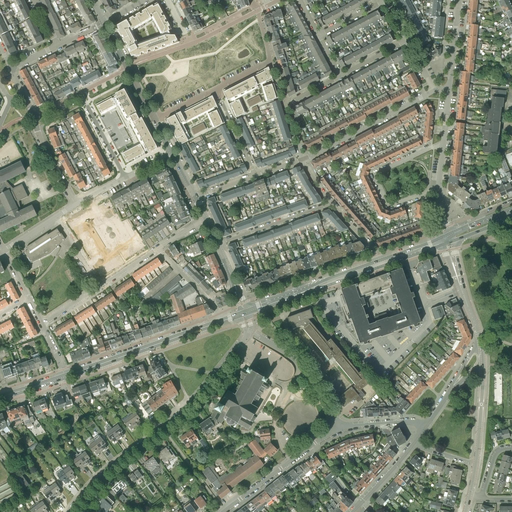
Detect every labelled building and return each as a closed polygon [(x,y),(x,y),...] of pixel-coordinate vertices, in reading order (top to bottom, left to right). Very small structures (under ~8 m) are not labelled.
[(179,5),(182,11),(196,4),(198,3),(196,0),(193,2),(189,4),(187,0),(179,5)] [(237,0),(235,1),(235,3),(234,3),(235,7),(238,6),(239,8),(240,7),(241,8),(249,6),(248,2),(248,1),(247,0),(237,0)] [(306,0),(312,10),(314,8),(311,2),(313,1),(312,0),(306,0)] [(356,9),(351,0),(349,0),(347,1),(349,4),(352,11),(356,9)] [(351,0),(356,9),(361,6),(357,0),(356,0),(355,1),(354,0),(351,0)] [(491,9),(492,13),(510,3),(507,0),(501,0),(495,3),(497,6),(491,9)] [(107,10),(108,10),(115,6),(116,5),(114,1),(105,5),(107,10)] [(348,13),(352,11),(349,4),(346,5),(344,2),(342,3),(348,13)] [(406,12),(419,5),(418,3),(415,5),(414,2),(404,7),(404,8),(406,12)] [(18,12),(28,8),(25,3),(16,7),(18,12)] [(46,12),(54,8),(52,3),(44,7),(43,7),(46,12)] [(179,43),(177,39),(157,3),(116,27),(127,48),(126,48),(129,54),(130,54),(132,59),(155,51),(179,43)] [(288,12),(297,7),(295,3),(293,3),(287,6),(288,8),(286,9),(288,12)] [(343,16),(348,13),(342,3),(340,4),(342,8),(340,9),(343,16)] [(501,16),(503,14),(511,9),(511,7),(510,3),(492,13),(492,15),(493,16),(499,13),(501,16)] [(191,14),(195,13),(193,9),(195,8),(194,8),(197,7),(196,4),(182,11),(185,17),(191,14)] [(339,18),(343,16),(340,9),(338,6),(336,7),(334,4),(332,5),(339,18)] [(77,14),(79,13),(88,9),(85,5),(79,8),(80,10),(78,11),(78,12),(76,13),(77,14)] [(115,6),(108,10),(111,14),(122,7),(121,5),(116,8),(115,6)] [(334,20),(339,18),(332,5),(330,6),(333,12),(331,13),(334,20)] [(408,16),(417,12),(419,11),(417,9),(420,7),(419,5),(406,12),(408,16)] [(334,20),(331,13),(328,15),(325,8),(325,9),(324,6),(322,7),(330,23),(334,20)] [(288,12),(286,13),(287,15),(289,14),(291,13),(292,15),(299,12),(297,7),(288,12)] [(325,25),(330,23),(322,7),(320,8),(321,10),(321,11),(324,17),(322,18),(325,25)] [(21,16),(30,12),(28,8),(18,12),(21,16)] [(48,17),(49,17),(57,13),(54,8),(46,12),(48,17)] [(501,23),(503,22),(511,17),(511,9),(503,14),(505,17),(503,18),(503,19),(499,21),(501,23)] [(275,25),(279,24),(277,20),(279,20),(283,19),(283,18),(280,10),(271,14),(275,25)] [(384,23),(386,22),(380,10),(375,12),(380,22),(383,21),(384,23)] [(189,23),(198,18),(196,15),(199,14),(202,13),(201,11),(198,12),(195,13),(191,14),(185,17),(189,23)] [(23,21),(32,17),(30,12),(21,16),(23,21)] [(51,22),(60,17),(58,12),(57,13),(49,17),(51,22)] [(290,19),(288,20),(289,22),(301,16),(299,12),(292,15),(289,17),(290,19)] [(378,23),(380,22),(375,12),(371,14),(377,27),(379,26),(378,23)] [(407,17),(409,22),(422,15),(421,13),(418,14),(417,12),(408,16),(407,17)] [(83,20),(83,21),(84,22),(93,17),(91,13),(90,14),(84,16),(85,18),(83,20)] [(267,28),(275,25),(271,14),(265,17),(264,19),(267,28)] [(375,28),(377,27),(371,14),(367,17),(372,27),(374,26),(375,28)] [(325,25),(322,18),(320,15),(316,18),(321,27),(325,25)] [(411,26),(421,21),(420,18),(423,17),(422,15),(409,22),(411,26)] [(301,16),(289,22),(290,24),(292,23),(294,25),(294,26),(304,20),(301,16)] [(51,22),(53,26),(62,21),(60,17),(51,22)] [(87,23),(88,25),(88,26),(94,23),(95,22),(93,17),(84,22),(84,23),(85,24),(87,23)] [(369,28),(372,27),(367,17),(362,19),(369,32),(371,31),(369,28)] [(506,24),(508,26),(511,24),(511,17),(503,22),(504,25),(506,24)] [(25,27),(35,23),(33,18),(23,22),(25,27)] [(191,28),(200,24),(199,21),(198,18),(189,23),(191,28)] [(367,33),(369,32),(362,19),(357,22),(361,29),(363,32),(365,30),(367,33)] [(295,28),(293,29),(294,31),(295,30),(306,25),(304,20),(294,26),(295,28)] [(53,26),(55,30),(64,26),(65,26),(64,25),(62,21),(53,26)] [(414,31),(424,26),(424,25),(426,24),(425,22),(423,23),(421,21),(411,26),(414,31)] [(359,30),(361,29),(357,22),(353,24),(359,35),(361,34),(359,30)] [(28,32),(37,27),(35,23),(25,27),(28,32)] [(191,28),(194,32),(203,28),(200,24),(191,28)] [(275,25),(267,28),(268,34),(277,31),(280,30),(279,27),(280,27),(279,25),(281,25),(280,24),(279,24),(275,25)] [(357,36),(359,35),(353,24),(349,26),(353,34),(355,32),(357,36)] [(306,25),(295,30),(296,33),(298,32),(300,31),(301,32),(308,28),(306,25)] [(0,29),(0,32),(1,35),(10,31),(8,26),(0,29)] [(65,30),(64,26),(55,30),(54,31),(57,35),(66,30),(65,30)] [(344,28),(352,42),(354,41),(351,35),(353,34),(349,26),(344,28)] [(414,31),(416,35),(428,28),(428,26),(425,28),(424,26),(414,31)] [(30,36),(39,32),(37,27),(28,32),(30,36)] [(302,34),(298,37),(300,39),(310,33),(308,28),(301,32),(302,34)] [(349,43),(352,42),(344,28),(340,31),(345,41),(348,40),(349,43)] [(418,39),(426,36),(428,34),(427,32),(430,30),(428,28),(416,35),(418,39)] [(391,42),(387,36),(385,37),(381,29),(379,30),(387,45),(391,42)] [(68,35),(66,31),(66,30),(57,35),(58,38),(60,39),(68,35)] [(382,47),(387,45),(379,30),(376,31),(379,35),(378,36),(378,37),(377,37),(382,47)] [(387,36),(391,42),(396,40),(390,30),(386,32),(387,36)] [(343,42),(345,41),(340,31),(336,33),(342,46),(344,45),(343,42)] [(4,41),(13,37),(11,32),(2,36),(4,41)] [(30,36),(32,41),(41,36),(39,32),(30,36)] [(300,39),(298,40),(299,42),(302,40),(303,42),(313,37),(310,33),(300,39)] [(340,47),(342,46),(336,33),(331,35),(336,46),(339,44),(340,47)] [(93,43),(94,42),(102,38),(100,34),(99,34),(94,36),(91,38),(93,43)] [(282,34),(270,38),(271,43),(280,40),(279,38),(283,37),(283,36),(284,36),(284,34),(282,34)] [(334,47),(336,46),(331,35),(327,38),(333,50),(336,49),(334,47)] [(32,41),(34,45),(43,41),(41,36),(32,41)] [(378,49),(382,47),(377,37),(375,39),(373,36),(372,37),(378,49)] [(421,44),(425,42),(426,44),(432,42),(429,37),(427,38),(426,36),(418,39),(421,44)] [(6,45),(16,41),(13,37),(4,41),(6,45)] [(96,47),(105,42),(102,37),(102,38),(94,42),(96,47)] [(304,45),(302,46),(303,48),(315,42),(313,37),(303,42),(304,45)] [(374,52),(378,49),(372,37),(370,38),(371,41),(368,42),(370,45),(374,52)] [(206,55),(212,53),(207,40),(201,42),(206,55)] [(9,50),(18,46),(16,41),(6,45),(9,50)] [(96,47),(98,51),(107,46),(105,42),(96,47)] [(287,43),(273,47),(274,52),(288,48),(290,47),(289,42),(287,43)] [(305,47),(308,51),(317,46),(315,42),(305,47)] [(369,54),(374,52),(370,45),(368,46),(366,42),(363,43),(369,54)] [(80,54),(82,53),(78,44),(74,46),(77,52),(79,51),(80,54)] [(365,56),(361,50),(360,47),(357,48),(356,45),(354,46),(360,59),(365,56)] [(432,54),(434,58),(436,57),(438,57),(440,56),(441,49),(440,49),(441,46),(435,45),(434,52),(433,53),(432,54)] [(17,51),(20,50),(18,46),(9,50),(11,55),(17,51)] [(69,48),(73,57),(78,55),(77,52),(74,46),(69,48)] [(100,56),(103,54),(109,51),(107,46),(98,51),(100,56)] [(308,51),(310,55),(319,50),(317,46),(308,51)] [(356,61),(360,59),(354,46),(351,47),(355,53),(353,54),(356,61)] [(69,59),(73,57),(69,48),(64,51),(65,53),(69,59)] [(276,56),(287,53),(287,51),(289,50),(288,48),(274,52),(276,56)] [(433,60),(434,58),(432,54),(433,53),(433,48),(429,50),(425,52),(429,60),(431,61),(433,60)] [(310,55),(312,60),(322,54),(319,50),(310,55)] [(352,63),(356,61),(353,54),(351,51),(348,53),(347,50),(345,51),(352,63)] [(347,66),(352,63),(345,51),(343,52),(345,55),(342,56),(347,66)] [(405,67),(402,61),(406,59),(401,51),(397,53),(396,53),(403,68),(405,67)] [(287,53),(276,56),(277,61),(285,59),(284,56),(288,55),(291,54),(290,52),(287,53)] [(401,69),(403,68),(396,53),(393,55),(389,57),(394,65),(397,63),(398,63),(401,69)] [(312,60),(314,64),(324,59),(322,54),(312,60)] [(60,64),(59,64),(56,57),(55,55),(51,57),(55,67),(60,64)] [(64,67),(66,66),(61,55),(56,57),(59,64),(61,63),(64,67)] [(343,68),(347,66),(342,56),(338,58),(343,68)] [(51,69),(55,67),(51,57),(46,59),(51,69)] [(278,65),(290,62),(291,61),(290,57),(289,57),(277,61),(278,65)] [(395,66),(394,65),(389,57),(386,59),(392,72),(395,71),(393,67),(395,66)] [(47,71),(51,69),(46,59),(42,61),(47,71)] [(107,68),(114,65),(116,63),(114,59),(113,59),(107,62),(108,64),(106,65),(107,68)] [(318,65),(319,67),(326,63),(324,59),(314,64),(315,64),(311,66),(312,68),(313,68),(318,65)] [(388,74),(392,72),(386,59),(381,61),(388,74)] [(42,73),(47,71),(42,61),(38,63),(42,73)] [(386,75),(388,74),(381,61),(378,63),(382,70),(383,70),(386,75)] [(280,70),(292,66),(290,62),(278,65),(280,70)] [(379,72),(375,64),(373,66),(379,79),(382,77),(379,72)] [(92,68),(91,65),(89,66),(91,69),(87,71),(88,73),(92,82),(97,79),(92,71),(91,69),(92,68)] [(281,75),(289,72),(289,70),(296,68),(295,65),(292,66),(280,70),(281,75)] [(321,76),(322,79),(332,74),(328,66),(321,70),(322,73),(323,73),(324,75),(321,76)] [(377,80),(379,79),(373,66),(368,68),(372,76),(374,74),(377,80)] [(19,72),(22,77),(31,72),(29,67),(19,72)] [(252,90),(252,89),(272,78),(269,67),(222,91),(227,101),(246,91),(247,93),(252,90)] [(322,79),(321,76),(318,78),(313,68),(312,68),(311,69),(312,72),(310,73),(315,83),(322,79)] [(370,77),(372,76),(368,68),(364,70),(371,83),(373,82),(370,77)] [(101,77),(100,75),(99,72),(98,71),(96,72),(95,69),(92,71),(97,79),(101,77)] [(368,85),(371,83),(364,70),(359,73),(363,80),(365,79),(368,85)] [(22,77),(24,81),(33,76),(31,72),(22,77)] [(310,85),(315,83),(310,73),(307,75),(306,72),(304,73),(310,85)] [(88,84),(92,82),(88,73),(83,75),(88,84)] [(306,88),(310,85),(304,73),(302,74),(303,77),(301,78),(306,88)] [(361,81),(363,80),(359,73),(355,75),(362,88),(364,87),(361,81)] [(403,82),(403,83),(415,77),(413,73),(406,77),(403,78),(405,80),(403,82)] [(78,86),(81,84),(79,78),(77,75),(73,78),(78,86)] [(83,87),(88,84),(83,75),(79,78),(81,84),(83,87)] [(359,89),(362,88),(355,75),(350,78),(355,87),(357,85),(359,89)] [(24,81),(26,85),(36,80),(33,76),(24,81)] [(409,83),(410,85),(418,82),(415,77),(403,83),(405,86),(409,83)] [(73,89),(78,86),(73,78),(71,79),(72,81),(69,83),(73,89)] [(302,90),(306,88),(301,78),(297,80),(297,81),(298,83),(302,90)] [(358,92),(355,87),(350,78),(344,81),(349,90),(352,88),(355,93),(358,92)] [(26,85),(28,89),(38,84),(36,80),(26,85)] [(286,90),(294,88),(293,85),(298,83),(297,81),(285,85),(286,90)] [(345,91),(349,90),(344,81),(338,84),(344,95),(346,98),(348,97),(345,91)] [(407,90),(409,89),(410,91),(420,86),(418,82),(410,85),(406,88),(407,90)] [(74,91),(73,89),(69,83),(65,85),(70,93),(74,91)] [(278,98),(276,90),(274,83),(263,87),(265,94),(267,101),(278,98)] [(28,89),(31,94),(40,89),(38,84),(28,89)] [(65,96),(70,93),(65,85),(65,84),(61,87),(65,96)] [(341,96),(344,95),(338,84),(333,86),(340,99),(343,98),(341,96)] [(410,96),(409,95),(404,86),(402,87),(401,85),(399,86),(405,98),(410,96)] [(65,96),(61,87),(61,86),(56,89),(61,98),(65,96)] [(338,101),(340,99),(333,86),(329,89),(334,98),(336,97),(338,101)] [(401,101),(405,98),(399,86),(397,87),(398,90),(396,91),(401,101)] [(288,97),(290,96),(299,91),(298,89),(297,87),(294,88),(286,90),(288,97)] [(31,94),(33,98),(42,93),(40,89),(31,94)] [(56,101),(61,98),(56,89),(52,91),(53,94),(56,101)] [(126,89),(115,95),(128,119),(130,118),(148,151),(149,153),(160,148),(144,118),(144,117),(141,112),(139,113),(126,89)] [(332,99),(334,98),(329,89),(324,91),(331,104),(334,103),(332,99)] [(397,103),(401,101),(396,91),(393,92),(392,90),(390,91),(396,101),(397,103)] [(484,126),(481,126),(481,132),(480,134),(483,138),(484,138),(482,153),(496,154),(498,136),(499,136),(499,131),(501,131),(501,127),(500,127),(500,123),(501,108),(503,108),(504,100),(505,100),(506,91),(496,90),(493,90),(492,95),(492,97),(491,109),(488,109),(486,124),(485,124),(484,126)] [(329,105),(331,104),(324,91),(321,93),(324,101),(326,100),(329,105)] [(397,103),(396,101),(390,91),(388,92),(389,94),(387,95),(391,103),(392,105),(397,103)] [(33,98),(35,102),(45,97),(42,93),(33,98)] [(316,96),(323,109),(325,107),(324,105),(326,104),(324,101),(321,93),(316,96)] [(387,106),(391,103),(387,95),(386,93),(382,95),(387,106)] [(383,108),(387,106),(382,95),(377,98),(383,108)] [(212,96),(177,114),(177,113),(174,114),(174,115),(166,120),(167,122),(166,122),(178,146),(190,140),(189,138),(190,137),(184,125),(217,106),(212,96)] [(320,110),(323,109),(316,96),(312,98),(316,105),(318,104),(320,110)] [(45,97),(35,102),(37,107),(47,102),(45,97)] [(109,111),(110,111),(117,107),(111,97),(103,101),(96,105),(101,115),(104,114),(109,111)] [(314,106),(316,105),(312,98),(307,100),(314,113),(317,112),(314,106)] [(379,110),(383,108),(377,98),(373,100),(379,110)] [(232,111),(235,118),(245,114),(242,107),(239,100),(229,104),(232,111)] [(307,100),(303,103),(309,113),(311,112),(312,114),(314,113),(307,100)] [(374,112),(379,110),(373,100),(369,102),(374,112)] [(370,114),(374,112),(369,102),(365,104),(370,114)] [(307,115),(309,113),(303,103),(297,106),(300,112),(301,114),(306,112),(307,115)] [(424,111),(432,108),(429,103),(427,104),(426,103),(424,105),(424,106),(420,108),(421,110),(423,109),(424,111)] [(366,117),(370,114),(365,104),(360,107),(361,109),(366,117)] [(269,114),(282,110),(281,106),(271,109),(271,111),(269,112),(269,114)] [(367,118),(366,117),(361,109),(359,110),(358,108),(356,109),(362,121),(367,118)] [(358,123),(362,121),(356,109),(354,110),(355,112),(353,113),(358,123)] [(416,121),(414,117),(410,109),(405,112),(411,122),(413,120),(414,123),(416,121)] [(225,123),(222,116),(218,110),(208,114),(211,121),(214,128),(225,123)] [(354,125),(358,123),(353,113),(351,115),(349,112),(347,114),(354,125)] [(408,123),(411,122),(405,112),(401,114),(407,126),(410,125),(408,123)] [(69,118),(72,123),(81,118),(79,114),(69,118)] [(349,128),(354,125),(347,114),(345,115),(346,117),(344,118),(348,126),(349,128)] [(405,127),(407,126),(401,114),(396,116),(397,118),(402,126),(404,125),(405,127)] [(272,124),(285,120),(284,115),(274,118),(274,121),(272,122),(272,124)] [(344,128),(348,126),(344,118),(343,116),(339,119),(344,128)] [(236,121),(238,125),(250,119),(249,118),(246,119),(245,117),(237,120),(236,121)] [(72,123),(74,127),(83,122),(81,118),(72,123)] [(403,128),(402,126),(397,118),(393,120),(399,130),(403,128)] [(240,130),(249,125),(248,123),(251,122),(250,119),(238,125),(240,130)] [(340,131),(344,128),(339,119),(335,121),(340,131)] [(395,133),(399,130),(393,120),(389,123),(395,133)] [(336,133),(340,131),(335,121),(331,123),(336,133)] [(74,127),(76,131),(86,126),(83,122),(74,127)] [(332,135),(336,133),(331,123),(326,125),(332,135)] [(390,135),(395,133),(389,123),(385,125),(390,135)] [(240,130),(242,135),(255,128),(254,126),(251,128),(249,125),(240,130)] [(275,133),(288,130),(287,125),(277,128),(277,130),(275,131),(275,133)] [(328,137),(332,135),(326,125),(322,127),(328,137)] [(386,137),(390,135),(385,125),(381,127),(386,137)] [(76,131),(79,136),(88,131),(86,126),(76,131)] [(49,135),(59,131),(58,127),(54,128),(48,131),(49,135)] [(323,140),(328,137),(322,127),(318,130),(318,131),(323,140)] [(382,140),(386,137),(381,127),(376,130),(382,140)] [(244,139),(254,135),(253,132),(256,131),(255,128),(242,135),(244,139)] [(216,137),(217,139),(229,134),(227,130),(221,132),(222,135),(216,137)] [(376,140),(372,132),(371,130),(367,132),(373,144),(375,143),(374,141),(376,140)] [(377,142),(382,140),(376,130),(372,132),(376,140),(377,142)] [(51,140),(61,136),(59,131),(49,135),(51,140)] [(79,136),(81,140),(90,135),(88,131),(79,136)] [(324,141),(323,140),(318,131),(314,134),(320,144),(324,141)] [(371,145),(373,144),(367,132),(363,134),(368,144),(370,143),(371,145)] [(284,141),(291,139),(290,134),(280,137),(280,140),(278,141),(278,143),(284,141)] [(315,146),(320,144),(314,134),(310,136),(315,146)] [(366,145),(368,144),(363,134),(358,137),(365,149),(367,148),(366,145)] [(431,141),(431,140),(423,140),(421,141),(418,134),(413,137),(418,147),(431,141)] [(81,140),(83,144),(92,139),(90,135),(81,140)] [(244,139),(247,144),(259,138),(257,136),(255,137),(254,135),(244,139)] [(53,144),(63,140),(61,136),(51,140),(53,144)] [(311,148),(315,146),(310,136),(306,138),(307,141),(311,148)] [(366,150),(365,149),(358,137),(354,139),(355,141),(360,151),(362,149),(363,150),(364,149),(365,151),(366,150)] [(413,149),(418,147),(413,137),(409,139),(413,149)] [(249,148),(255,145),(258,144),(257,141),(259,140),(259,138),(247,144),(249,148)] [(83,144),(85,148),(95,143),(92,139),(83,144)] [(222,149),(225,147),(234,143),(231,139),(225,141),(226,144),(221,146),(222,149)] [(409,151),(413,149),(409,139),(404,141),(409,151)] [(63,140),(53,144),(54,149),(65,145),(63,140)] [(307,150),(311,148),(307,141),(303,143),(305,150),(307,150)] [(356,153),(360,151),(355,141),(351,143),(356,153)] [(405,153),(409,151),(404,141),(400,143),(405,153)] [(85,148),(87,153),(97,148),(95,143),(85,148)] [(146,155),(140,143),(134,146),(133,147),(134,148),(131,149),(124,153),(122,154),(127,165),(137,159),(146,155)] [(179,148),(181,152),(194,145),(193,143),(189,145),(188,143),(179,148)] [(352,155),(356,153),(351,143),(347,145),(352,155)] [(400,155),(405,153),(400,143),(396,145),(400,155)] [(184,156),(192,152),(196,150),(195,147),(194,145),(181,152),(184,156)] [(347,158),(352,155),(347,145),(342,148),(347,158)] [(396,157),(400,155),(396,145),(391,147),(396,157)] [(396,157),(391,147),(387,149),(391,159),(396,157)] [(87,153),(90,157),(99,152),(97,148),(87,153)] [(228,154),(226,155),(227,157),(238,152),(236,148),(230,150),(231,153),(228,154)] [(292,157),(291,156),(290,153),(288,148),(286,148),(283,149),(287,159),(292,157)] [(343,159),(347,158),(342,148),(338,150),(342,157),(343,159)] [(277,162),(282,160),(278,151),(276,152),(275,149),(272,150),(274,152),(277,162)] [(282,160),(287,159),(283,149),(281,150),(278,151),(282,160)] [(387,161),(391,159),(387,149),(382,151),(387,161)] [(337,159),(342,157),(338,150),(334,152),(337,159)] [(383,164),(387,161),(382,151),(378,153),(383,164)] [(59,157),(61,161),(70,156),(68,152),(59,157)] [(92,161),(101,156),(99,152),(90,157),(92,161)] [(186,161),(187,161),(198,154),(197,152),(193,154),(192,152),(184,156),(183,157),(186,161)] [(272,164),(277,162),(274,152),(271,153),(269,154),(272,164)] [(334,163),(333,162),(329,154),(329,152),(324,155),(329,165),(334,163)] [(511,180),(511,181),(510,178),(511,177),(509,173),(510,172),(502,152),(497,154),(499,159),(506,177),(511,190),(511,180)] [(378,166),(383,164),(378,153),(374,155),(378,166)] [(189,165),(198,160),(196,157),(199,156),(198,154),(187,161),(189,165)] [(325,167),(329,165),(324,155),(320,157),(324,165),(325,167)] [(374,168),(378,166),(374,155),(369,157),(374,168)] [(61,161),(63,165),(73,160),(70,156),(61,161)] [(92,161),(94,166),(104,161),(101,156),(92,161)] [(263,167),(268,165),(264,156),(262,157),(259,158),(262,166),(263,167)] [(370,170),(374,168),(369,157),(365,160),(366,162),(370,170)] [(258,168),(262,166),(259,158),(257,158),(254,159),(258,168)] [(321,169),(319,167),(316,159),(311,162),(310,163),(316,172),(321,169)] [(63,165),(65,169),(75,164),(73,160),(63,165)] [(189,165),(191,169),(203,163),(202,161),(199,162),(198,160),(189,165)] [(94,166),(97,170),(106,165),(104,161),(94,166)] [(21,211),(20,208),(19,201),(28,197),(22,184),(13,188),(6,181),(12,178),(25,171),(21,162),(0,172),(0,213),(1,216),(0,216),(0,218),(2,220),(0,221),(0,231),(0,232),(20,223),(37,215),(34,210),(36,210),(34,206),(33,206),(32,206),(21,211)] [(370,170),(366,162),(363,164),(361,169),(360,168),(360,170),(369,173),(370,170)] [(193,174),(195,173),(200,170),(202,169),(201,166),(204,165),(203,163),(191,169),(193,174)] [(239,165),(242,173),(247,171),(244,163),(242,164),(239,165)] [(65,169),(68,174),(77,169),(75,164),(65,169)] [(97,170),(99,174),(108,169),(106,165),(97,170)] [(233,178),(238,176),(236,169),(233,170),(232,167),(230,167),(233,178)] [(294,175),(301,171),(299,167),(289,170),(290,173),(293,172),(294,175)] [(70,178),(73,177),(79,173),(77,169),(68,174),(70,178)] [(108,169),(99,174),(101,179),(110,174),(108,169)] [(152,185),(164,180),(172,176),(169,169),(167,169),(148,178),(152,185)] [(224,181),(229,179),(226,173),(225,170),(222,171),(222,170),(220,171),(224,181)] [(297,179),(305,174),(303,170),(301,171),(294,175),(297,179)] [(369,173),(360,170),(359,171),(360,172),(359,176),(360,179),(367,176),(369,173)] [(73,177),(76,181),(85,176),(82,171),(79,173),(73,177)] [(219,183),(224,181),(220,171),(218,172),(216,173),(219,183)] [(495,200),(491,191),(491,190),(487,192),(486,188),(487,188),(484,180),(487,179),(484,172),(479,179),(484,192),(488,202),(495,200)] [(214,185),(219,183),(216,173),(213,174),(211,174),(214,185)] [(210,186),(214,185),(211,174),(208,175),(206,176),(210,186)] [(297,179),(299,184),(308,179),(305,174),(297,179)] [(320,180),(323,184),(329,179),(327,175),(326,176),(325,177),(323,178),(321,179),(320,180)] [(76,181),(77,185),(87,180),(85,176),(76,181)] [(165,182),(162,184),(164,187),(175,182),(172,176),(164,180),(165,182)] [(200,188),(204,187),(201,178),(198,179),(197,176),(194,178),(200,188)] [(205,188),(210,186),(206,176),(204,177),(201,178),(204,187),(205,188)] [(277,186),(276,184),(273,176),(272,177),(273,177),(268,179),(272,188),(277,186)] [(449,184),(456,185),(461,185),(462,181),(466,182),(466,178),(459,177),(450,176),(449,184)] [(507,195),(511,192),(511,190),(506,177),(501,180),(502,184),(507,195)] [(150,191),(152,190),(147,179),(142,181),(149,195),(151,193),(150,191)] [(267,190),(272,188),(268,179),(264,180),(267,191),(267,190)] [(299,184),(302,188),(311,184),(308,179),(299,184)] [(323,184),(325,188),(332,183),(329,179),(323,184)] [(77,185),(80,189),(89,184),(87,180),(77,185)] [(267,191),(264,180),(263,180),(259,182),(266,200),(270,199),(267,191)] [(361,189),(372,184),(369,180),(362,183),(359,185),(361,189)] [(147,196),(149,195),(142,181),(138,184),(143,194),(146,193),(147,196)] [(180,194),(178,188),(175,182),(164,187),(165,190),(167,189),(169,193),(163,195),(161,191),(157,193),(161,202),(161,203),(180,194)] [(263,201),(266,200),(259,182),(257,183),(263,201)] [(260,202),(263,201),(257,183),(253,184),(256,191),(257,193),(260,202)] [(325,188),(328,192),(335,187),(332,183),(325,188)] [(495,200),(500,197),(496,186),(495,183),(492,184),(494,189),(491,191),(495,200)] [(141,195),(143,194),(138,184),(133,186),(140,199),(142,198),(141,195)] [(256,191),(253,184),(249,186),(252,195),(257,193),(256,191)] [(302,188),(305,193),(313,188),(311,184),(302,188)] [(361,189),(363,193),(374,189),(372,184),(361,189)] [(500,197),(507,195),(502,184),(500,185),(496,186),(500,197)] [(328,192),(331,196),(340,188),(337,185),(335,187),(328,192)] [(138,200),(140,199),(133,186),(129,188),(134,199),(137,198),(138,200)] [(449,191),(453,194),(459,187),(458,186),(448,190),(449,191)] [(453,194),(458,198),(465,189),(467,186),(464,186),(463,187),(462,186),(460,188),(459,187),(453,194)] [(458,198),(465,203),(473,192),(474,190),(471,187),(468,191),(465,189),(458,198)] [(132,200),(134,199),(129,188),(124,191),(131,204),(133,203),(132,200)] [(305,193),(308,197),(316,192),(313,188),(305,193)] [(331,196),(334,199),(343,192),(340,188),(331,196)] [(363,193),(365,198),(376,193),(374,189),(363,193)] [(229,192),(233,202),(236,201),(237,205),(239,204),(238,200),(237,197),(234,190),(229,192)] [(129,205),(131,204),(124,191),(120,193),(125,203),(128,202),(129,205)] [(230,203),(233,202),(229,192),(225,194),(229,205),(229,206),(231,205),(230,203)] [(308,197),(309,199),(310,201),(320,197),(317,194),(316,192),(308,197)] [(334,199),(338,203),(346,195),(343,192),(334,199)] [(474,208),(481,205),(477,195),(475,196),(473,192),(465,203),(471,208),(472,208),(474,208)] [(481,205),(488,202),(484,192),(477,195),(481,205)] [(123,205),(125,203),(120,193),(115,195),(122,208),(124,207),(123,205)] [(365,198),(368,202),(378,197),(376,193),(365,198)] [(161,203),(164,208),(183,200),(180,194),(161,203)] [(225,207),(229,205),(225,194),(220,195),(223,205),(225,207)] [(120,210),(122,208),(115,195),(111,198),(117,208),(119,207),(120,210)] [(338,203),(341,207),(347,201),(350,199),(346,195),(338,203)] [(209,204),(215,203),(218,202),(218,199),(217,196),(207,200),(209,204)] [(308,207),(306,203),(304,197),(299,199),(302,209),(308,207)] [(368,202),(370,206),(380,201),(378,197),(368,202)] [(298,210),(302,209),(299,199),(294,200),(295,203),(298,210)] [(109,211),(114,208),(109,200),(104,202),(109,211)] [(164,208),(167,214),(185,206),(183,200),(164,208)] [(289,213),(286,206),(284,200),(282,201),(283,204),(280,205),(283,215),(288,213),(288,214),(289,213)] [(341,207),(344,210),(350,205),(347,201),(341,207)] [(372,211),(375,209),(382,206),(380,201),(370,206),(372,211)] [(412,208),(423,209),(424,203),(421,201),(416,203),(412,205),(412,208)] [(109,211),(104,202),(99,205),(104,213),(109,211)] [(274,218),(279,216),(274,203),(272,204),(273,207),(271,208),(274,218)] [(279,216),(283,215),(280,205),(278,205),(277,203),(274,203),(279,216)] [(104,213),(99,205),(94,208),(99,216),(104,213)] [(210,211),(212,215),(222,211),(221,208),(224,207),(223,205),(220,206),(210,211)] [(347,214),(354,208),(350,205),(344,210),(347,214)] [(185,206),(167,214),(170,219),(188,211),(185,206)] [(270,220),(274,218),(271,208),(268,209),(267,206),(265,207),(270,220)] [(347,214),(351,217),(357,212),(359,210),(355,206),(354,208),(347,214)] [(265,221),(270,220),(265,207),(260,208),(265,221)] [(407,215),(405,209),(404,207),(399,209),(401,217),(402,220),(408,218),(407,215)] [(99,216),(94,208),(89,210),(94,219),(99,216)] [(260,223),(265,221),(260,208),(256,210),(260,223)] [(255,225),(260,223),(256,210),(251,212),(253,218),(255,225)] [(324,217),(326,219),(333,213),(332,213),(329,210),(321,213),(325,217),(324,217)] [(382,219),(384,220),(387,211),(384,210),(376,213),(378,216),(383,218),(382,219)] [(86,222),(91,219),(86,211),(81,214),(86,222)] [(174,227),(189,220),(190,219),(189,216),(190,216),(188,211),(170,219),(174,227)] [(214,219),(224,215),(227,214),(226,212),(223,213),(222,211),(212,215),(214,219)] [(390,221),(393,220),(390,212),(387,211),(384,220),(385,220),(384,221),(390,223),(390,221)] [(351,217),(354,221),(360,215),(357,212),(351,217)] [(170,224),(168,221),(164,214),(161,215),(160,213),(158,214),(166,227),(170,224)] [(325,220),(329,223),(337,217),(333,213),(326,219),(325,220)] [(86,222),(81,214),(77,217),(82,225),(86,222)] [(162,230),(166,227),(158,214),(156,216),(157,218),(155,220),(162,230)] [(216,224),(226,219),(225,217),(228,216),(227,214),(224,215),(214,219),(216,224)] [(320,221),(320,220),(319,218),(318,214),(313,216),(316,225),(319,224),(320,227),(322,226),(320,221)] [(354,221),(357,224),(363,219),(360,215),(354,221)] [(314,226),(316,225),(313,216),(308,217),(313,230),(315,229),(314,226)] [(82,225),(77,217),(72,220),(77,228),(82,225)] [(242,230),(247,229),(244,221),(244,222),(243,219),(240,220),(239,217),(237,218),(242,230)] [(313,231),(313,230),(308,217),(303,219),(306,229),(309,228),(311,232),(313,231)] [(332,227),(333,228),(340,221),(337,217),(329,223),(332,227)] [(158,232),(162,230),(155,220),(153,221),(151,218),(149,220),(158,232)] [(237,232),(242,230),(237,218),(232,219),(234,225),(237,232)] [(219,229),(228,225),(228,224),(231,223),(230,221),(227,222),(226,219),(216,224),(219,229)] [(304,229),(306,229),(303,219),(298,221),(303,233),(306,232),(304,229)] [(357,224),(360,228),(366,223),(363,219),(357,224)] [(77,228),(72,220),(67,223),(72,231),(77,228)] [(154,235),(158,232),(149,220),(147,221),(149,224),(147,225),(154,235)] [(304,234),(303,233),(298,221),(294,222),(297,232),(300,231),(301,235),(304,234)] [(336,227),(338,230),(344,225),(340,221),(333,228),(334,229),(336,227)] [(418,222),(421,233),(427,231),(422,221),(418,222)] [(150,237),(154,235),(147,225),(145,226),(142,222),(140,223),(141,225),(150,237)] [(295,233),(297,232),(294,222),(289,224),(289,225),(294,237),(296,236),(295,233)] [(421,233),(418,222),(415,223),(413,224),(417,235),(421,233)] [(222,232),(227,230),(226,228),(228,226),(232,225),(231,223),(228,224),(228,225),(219,229),(220,233),(222,232)] [(360,228),(364,232),(370,226),(366,223),(360,228)] [(364,232),(367,235),(375,228),(372,224),(370,226),(364,232)] [(412,236),(417,235),(413,224),(408,225),(412,236)] [(145,241),(150,237),(141,225),(139,227),(141,229),(138,231),(145,241)] [(292,238),(294,237),(289,225),(285,226),(288,236),(291,235),(292,238)] [(407,238),(412,236),(408,225),(403,227),(407,238)] [(286,237),(288,236),(285,226),(280,228),(283,237),(285,241),(287,240),(286,237)] [(403,239),(407,238),(403,227),(399,229),(403,239)] [(370,239),(376,234),(379,232),(375,228),(367,235),(370,239)] [(52,252),(59,246),(65,239),(61,233),(61,234),(57,229),(48,235),(48,234),(26,248),(28,250),(25,252),(31,263),(48,255),(50,254),(51,253),(52,252)] [(364,250),(365,248),(360,242),(348,229),(347,230),(351,242),(364,250)] [(398,241),(403,239),(399,229),(394,230),(395,233),(398,241)] [(275,244),(274,241),(271,231),(266,233),(269,243),(272,242),(273,245),(275,244)] [(88,238),(85,232),(78,237),(81,242),(88,238)] [(267,244),(269,243),(266,233),(261,235),(266,247),(266,248),(268,248),(267,244)] [(263,248),(266,247),(261,235),(257,236),(260,246),(263,245),(263,248)] [(257,247),(260,246),(257,236),(256,236),(252,237),(256,250),(258,249),(257,247)] [(257,251),(256,250),(252,237),(247,239),(250,249),(253,248),(254,252),(257,251)] [(92,243),(88,238),(81,242),(84,247),(92,243)] [(378,248),(384,246),(381,238),(377,240),(374,243),(378,248)] [(141,250),(146,246),(141,239),(136,242),(141,250)] [(248,250),(250,249),(247,239),(242,241),(246,251),(246,253),(249,253),(248,250)] [(188,250),(189,252),(203,246),(201,241),(190,246),(191,248),(188,250)] [(136,253),(141,250),(136,242),(131,245),(136,253)] [(353,254),(355,253),(351,242),(348,243),(349,245),(345,246),(349,255),(353,254)] [(355,253),(364,250),(351,242),(355,253)] [(95,248),(92,243),(84,247),(88,253),(95,248)] [(349,255),(345,246),(344,243),(338,245),(342,257),(349,255)] [(342,257),(338,245),(338,244),(335,245),(335,247),(332,248),(336,259),(340,257),(341,258),(342,257)] [(130,256),(136,253),(131,245),(126,249),(130,256)] [(168,252),(172,259),(180,254),(174,245),(168,249),(170,251),(168,252)] [(193,253),(194,256),(205,251),(203,246),(189,252),(190,254),(193,253)] [(88,253),(91,258),(98,254),(95,248),(88,253)] [(329,261),(336,259),(332,248),(329,249),(330,250),(326,251),(326,250),(329,261)] [(126,249),(120,252),(125,260),(130,256),(126,249)] [(323,263),(329,261),(326,250),(323,251),(323,252),(320,254),(323,263)] [(233,261),(240,258),(239,255),(241,254),(244,253),(243,251),(240,252),(231,256),(233,261)] [(317,265),(323,263),(320,254),(320,252),(317,253),(317,255),(314,256),(317,265)] [(209,263),(216,260),(213,254),(206,258),(209,263)] [(119,266),(124,263),(119,255),(115,258),(119,266)] [(181,262),(178,264),(182,269),(188,263),(186,262),(185,258),(182,255),(178,258),(181,262)] [(318,266),(317,265),(314,256),(311,257),(311,258),(308,259),(311,267),(311,268),(318,266)] [(430,283),(429,279),(428,277),(429,277),(437,273),(435,269),(441,267),(437,256),(429,259),(418,263),(416,267),(417,269),(415,270),(416,274),(419,273),(422,284),(423,286),(430,283)] [(305,270),(311,267),(308,259),(307,257),(304,258),(305,259),(301,260),(305,270)] [(115,269),(119,266),(115,258),(110,261),(115,269)] [(158,267),(162,265),(158,258),(154,261),(154,260),(153,261),(158,267)] [(305,270),(301,260),(301,259),(298,260),(298,261),(295,262),(299,272),(305,270)] [(211,269),(219,266),(216,260),(209,263),(206,265),(209,270),(211,269)] [(237,269),(244,266),(243,264),(248,262),(247,260),(244,261),(235,265),(237,269)] [(110,272),(115,269),(110,261),(105,264),(110,272)] [(154,270),(158,267),(153,261),(152,261),(153,262),(150,264),(154,270)] [(183,269),(188,274),(196,265),(194,263),(192,261),(183,269)] [(299,272),(295,262),(295,261),(292,262),(292,263),(289,265),(292,274),(299,272)] [(292,274),(289,265),(289,263),(286,264),(286,266),(283,267),(286,276),(292,274)] [(105,275),(110,272),(105,264),(100,267),(105,275)] [(149,273),(154,270),(150,264),(146,266),(145,266),(149,273)] [(188,274),(191,277),(199,269),(199,268),(196,265),(188,274)] [(237,269),(239,276),(249,272),(253,271),(252,268),(249,269),(247,265),(244,266),(237,269)] [(146,276),(149,273),(145,266),(144,267),(141,269),(146,276)] [(214,275),(221,272),(219,266),(211,269),(214,275)] [(100,267),(96,270),(100,278),(105,275),(100,267)] [(286,276),(283,267),(280,268),(280,269),(277,270),(280,279),(287,277),(286,276)] [(393,332),(402,329),(413,325),(414,328),(418,326),(417,324),(421,323),(415,306),(418,305),(415,297),(413,293),(411,294),(402,268),(388,273),(353,286),(341,290),(349,315),(347,315),(348,320),(351,319),(353,324),(354,329),(360,344),(363,343),(364,345),(368,344),(367,341),(381,337),(393,333),(393,332)] [(141,279),(146,276),(141,269),(137,272),(136,272),(141,279)] [(191,277),(195,281),(203,273),(201,271),(199,269),(191,277)] [(274,281),(280,279),(277,270),(277,269),(273,270),(274,271),(271,272),(271,273),(274,281)] [(436,281),(446,277),(443,270),(437,273),(429,277),(430,279),(432,278),(432,279),(434,278),(436,281)] [(136,282),(141,279),(136,272),(135,273),(132,275),(136,282)] [(216,281),(224,277),(221,272),(214,275),(210,277),(207,278),(209,280),(215,278),(216,281)] [(274,282),(274,281),(271,273),(268,274),(268,272),(265,273),(269,284),(274,282)] [(200,287),(205,283),(203,281),(205,279),(203,277),(205,275),(203,273),(195,281),(200,287)] [(263,286),(269,284),(265,273),(262,275),(262,276),(260,277),(263,286)] [(258,288),(263,286),(260,277),(258,278),(257,276),(254,277),(254,279),(258,288)] [(219,286),(225,284),(225,280),(224,277),(216,281),(212,283),(213,284),(217,283),(219,286)] [(434,285),(435,288),(448,282),(446,277),(436,281),(433,282),(434,284),(434,285)] [(253,289),(258,288),(254,279),(252,279),(252,278),(249,279),(253,289)] [(131,288),(135,285),(131,279),(127,281),(126,282),(131,288)] [(247,291),(253,289),(249,279),(246,280),(246,282),(243,283),(247,291)] [(8,291),(14,288),(11,282),(5,285),(8,291)] [(126,291),(131,288),(126,282),(125,282),(126,283),(122,285),(126,291)] [(439,293),(451,288),(448,282),(435,288),(437,291),(438,290),(439,293)] [(182,289),(178,283),(176,284),(174,286),(172,288),(170,290),(169,291),(171,300),(175,309),(174,309),(175,312),(176,312),(176,314),(181,325),(208,315),(204,306),(200,297),(195,299),(198,307),(188,310),(185,311),(181,300),(196,291),(189,284),(182,289)] [(122,294),(126,291),(122,285),(119,287),(118,287),(122,294)] [(118,297),(122,294),(118,287),(117,288),(113,291),(118,297)] [(11,296),(17,293),(14,288),(8,291),(11,296)] [(229,305),(228,303),(227,300),(228,300),(225,292),(222,293),(221,291),(216,293),(217,298),(215,298),(219,308),(229,305)] [(14,301),(20,298),(17,293),(11,296),(14,301)] [(112,303),(116,300),(112,294),(108,296),(107,296),(112,303)] [(107,306),(112,303),(107,296),(106,297),(107,297),(103,299),(107,306)] [(204,306),(208,315),(214,313),(215,311),(202,298),(200,297),(204,306)] [(5,308),(9,305),(8,303),(5,299),(0,302),(4,309),(5,308)] [(103,308),(107,306),(103,299),(100,302),(100,301),(99,302),(103,308)] [(105,311),(103,308),(99,302),(98,302),(98,303),(95,305),(99,311),(101,310),(103,312),(105,311)] [(449,302),(445,304),(450,308),(454,312),(460,310),(458,305),(452,307),(449,302)] [(460,310),(454,312),(450,308),(445,304),(442,307),(445,316),(452,316),(453,318),(456,321),(463,318),(460,310)] [(445,316),(442,307),(441,305),(431,309),(434,320),(445,316)] [(92,316),(96,313),(92,307),(88,309),(88,308),(87,309),(92,316)] [(87,318),(92,316),(87,309),(87,310),(83,312),(87,318)] [(339,366),(355,385),(352,387),(351,387),(337,399),(344,407),(355,399),(358,403),(362,400),(361,399),(366,395),(361,390),(371,382),(366,376),(361,371),(359,373),(343,355),(331,339),(327,342),(308,319),(313,318),(310,310),(287,317),(290,326),(291,326),(292,330),(303,326),(305,328),(303,329),(329,361),(333,357),(336,361),(335,361),(336,362),(339,366)] [(22,320),(29,316),(27,313),(27,312),(27,311),(19,315),(22,320)] [(170,329),(176,327),(171,315),(170,311),(167,312),(168,315),(169,314),(170,316),(166,317),(170,329)] [(83,321),(87,318),(83,312),(80,314),(79,314),(83,321)] [(78,324),(83,321),(79,314),(78,315),(74,318),(78,324)] [(165,331),(170,329),(166,317),(165,315),(162,316),(161,314),(159,315),(161,320),(165,331)] [(176,327),(181,325),(176,314),(171,315),(176,327)] [(24,324),(31,321),(31,320),(30,320),(29,316),(22,320),(24,324)] [(154,335),(160,332),(155,321),(154,317),(151,318),(152,322),(150,322),(154,335)] [(71,328),(76,325),(72,319),(68,322),(71,328)] [(160,332),(165,331),(161,320),(159,321),(159,319),(155,321),(160,332)] [(458,328),(466,325),(466,324),(466,323),(466,322),(465,322),(464,319),(456,323),(458,328)] [(9,330),(14,327),(11,320),(7,322),(6,322),(9,330)] [(26,329),(33,325),(31,322),(32,322),(31,321),(24,324),(26,329)] [(142,339),(148,336),(144,324),(143,321),(140,321),(141,325),(138,326),(142,339)] [(5,332),(9,330),(6,322),(5,323),(1,325),(5,332)] [(67,331),(71,328),(68,322),(63,324),(67,331)] [(148,336),(154,335),(150,322),(144,324),(148,336)] [(118,347),(124,345),(118,329),(115,330),(113,323),(109,324),(114,337),(118,347)] [(143,339),(142,339),(138,326),(137,323),(133,324),(135,330),(133,331),(136,341),(141,339),(143,339)] [(62,333),(67,331),(63,324),(59,327),(62,333)] [(29,333),(36,330),(35,329),(33,325),(26,329),(29,333)] [(58,336),(62,333),(59,327),(54,330),(58,336)] [(124,345),(130,343),(127,332),(124,333),(123,331),(121,332),(119,327),(118,327),(118,329),(124,345)] [(135,341),(136,341),(133,331),(132,330),(130,331),(128,332),(127,329),(126,330),(127,332),(130,343),(135,342),(135,341)] [(36,330),(29,333),(31,338),(38,335),(36,331),(36,330)] [(462,337),(471,338),(471,336),(471,335),(471,334),(470,334),(468,330),(460,333),(462,337)] [(112,349),(118,347),(114,337),(111,338),(110,335),(109,335),(108,333),(107,334),(112,349)] [(106,352),(112,349),(107,334),(106,334),(107,338),(105,339),(104,336),(103,337),(103,334),(100,335),(100,336),(106,352)] [(100,354),(106,352),(100,336),(97,337),(100,344),(97,345),(100,353),(100,354)] [(460,341),(467,346),(470,342),(471,340),(471,338),(462,337),(460,341)] [(84,359),(91,357),(88,348),(90,347),(87,338),(79,345),(80,348),(81,351),(84,359)] [(96,355),(100,353),(97,345),(95,339),(92,341),(94,346),(93,347),(96,355)] [(457,346),(464,351),(465,350),(466,348),(467,346),(460,341),(457,346)] [(454,351),(454,352),(461,356),(463,353),(464,351),(457,346),(454,351)] [(73,363),(84,359),(81,351),(77,352),(77,351),(70,354),(73,363)] [(449,357),(455,362),(456,362),(457,361),(457,360),(461,356),(454,352),(453,352),(449,357)] [(452,367),(445,361),(444,360),(441,357),(440,356),(438,357),(442,361),(440,363),(448,370),(449,370),(450,369),(452,367)] [(37,368),(43,366),(41,359),(40,357),(34,359),(37,368)] [(43,368),(44,368),(53,364),(51,360),(48,361),(46,357),(41,359),(43,366),(43,368)] [(455,363),(455,362),(449,357),(445,361),(452,367),(453,365),(454,365),(455,364),(455,363)] [(152,373),(161,367),(162,366),(161,366),(162,365),(160,362),(161,362),(158,358),(156,358),(157,359),(150,362),(151,366),(148,367),(150,375),(152,373)] [(31,370),(37,368),(34,359),(28,361),(31,370)] [(25,372),(31,370),(28,361),(22,363),(25,372)] [(448,370),(440,363),(438,362),(436,363),(438,365),(435,368),(437,370),(444,375),(448,370)] [(15,374),(18,373),(15,366),(13,367),(11,363),(1,366),(5,378),(7,377),(8,378),(16,376),(15,374)] [(18,375),(25,372),(22,363),(15,366),(18,373),(18,375)] [(144,375),(144,377),(147,376),(143,365),(137,367),(140,377),(144,375)] [(233,425),(234,424),(237,426),(238,424),(239,424),(239,425),(242,426),(242,427),(243,426),(245,428),(246,428),(249,430),(248,430),(249,430),(256,418),(254,417),(258,409),(255,407),(257,403),(258,403),(258,402),(260,398),(261,398),(261,397),(263,394),(264,393),(263,393),(265,389),(267,390),(269,389),(270,387),(270,386),(269,385),(267,384),(267,383),(266,383),(268,380),(265,378),(266,376),(268,377),(269,377),(266,375),(263,373),(263,374),(263,373),(260,372),(259,371),(257,370),(256,369),(254,368),(251,366),(251,367),(253,368),(252,370),(249,369),(247,371),(243,369),(240,374),(242,375),(240,379),(239,380),(237,384),(237,383),(236,384),(237,384),(234,388),(234,389),(232,393),(228,391),(224,400),(221,398),(214,410),(215,410),(213,413),(213,412),(212,413),(213,413),(212,415),(211,415),(212,416),(211,417),(199,425),(207,436),(211,433),(213,437),(220,433),(217,429),(216,428),(221,425),(224,419),(226,420),(226,421),(226,423),(227,424),(228,424),(229,425),(230,426),(232,426),(233,425)] [(141,379),(140,377),(137,367),(130,369),(133,378),(134,381),(137,380),(141,379)] [(161,367),(152,373),(157,380),(159,378),(159,379),(165,375),(167,374),(165,372),(161,367)] [(443,376),(444,375),(437,370),(435,372),(430,367),(428,370),(440,380),(442,378),(443,376)] [(127,380),(133,378),(130,369),(124,372),(125,374),(121,375),(124,382),(127,380)] [(438,381),(440,380),(428,370),(428,369),(427,371),(430,373),(427,376),(430,378),(436,384),(436,383),(437,383),(438,382),(438,381)] [(123,382),(124,382),(121,375),(118,376),(111,378),(114,386),(120,384),(121,388),(125,386),(123,382)] [(436,384),(430,378),(426,383),(432,388),(434,386),(435,386),(436,385),(436,384)] [(93,394),(100,391),(101,394),(105,392),(104,390),(107,389),(108,392),(112,391),(109,383),(108,384),(107,380),(104,382),(103,380),(100,381),(100,380),(96,381),(89,384),(93,394)] [(162,390),(165,394),(174,387),(171,381),(163,385),(165,388),(162,390)] [(417,385),(423,391),(424,390),(425,389),(427,387),(420,381),(417,385)] [(422,391),(423,391),(417,385),(414,388),(411,384),(409,387),(412,390),(419,395),(421,393),(423,392),(422,391)] [(79,387),(81,395),(82,397),(86,401),(92,399),(90,392),(88,393),(85,385),(79,387)] [(75,398),(81,395),(79,387),(72,390),(75,398)] [(165,394),(169,400),(178,393),(174,387),(165,394)] [(169,400),(165,394),(162,390),(157,394),(164,403),(169,400)] [(419,395),(412,390),(408,394),(415,400),(416,399),(417,398),(417,397),(419,395)] [(52,399),(55,407),(64,404),(65,407),(73,404),(72,399),(69,400),(67,395),(63,396),(62,393),(58,394),(59,397),(52,399)] [(159,407),(164,403),(157,394),(153,397),(150,393),(148,394),(152,398),(159,407)] [(415,401),(415,400),(408,394),(405,398),(411,404),(413,402),(414,402),(415,401)] [(399,403),(407,410),(411,405),(403,399),(400,397),(398,399),(396,398),(395,399),(397,401),(399,403)] [(152,398),(146,402),(141,405),(144,408),(148,405),(150,407),(153,410),(154,411),(159,407),(152,398)] [(39,401),(42,411),(48,408),(45,399),(39,401)] [(43,412),(42,411),(39,401),(33,403),(33,406),(32,406),(34,411),(35,410),(36,412),(37,414),(43,412)] [(367,417),(372,417),(371,404),(369,401),(360,409),(361,410),(362,410),(363,417),(367,416),(367,417)] [(384,416),(390,416),(389,408),(387,405),(386,405),(382,401),(380,402),(380,405),(383,405),(384,416)] [(390,416),(402,415),(395,409),(394,408),(389,402),(387,404),(388,405),(387,405),(389,408),(390,416)] [(402,415),(407,410),(399,403),(394,408),(395,409),(402,415)] [(21,418),(23,422),(24,422),(25,425),(27,425),(28,428),(33,426),(32,423),(35,422),(33,417),(29,418),(28,416),(33,415),(30,410),(26,412),(24,407),(24,406),(18,408),(21,418)] [(8,412),(11,422),(21,418),(18,408),(8,412)] [(129,416),(136,426),(141,423),(139,419),(140,418),(135,412),(129,416)] [(131,430),(136,426),(129,416),(123,421),(128,428),(129,427),(131,430)] [(112,429),(119,439),(124,436),(121,432),(123,431),(118,424),(112,429)] [(114,443),(119,439),(112,429),(110,426),(106,429),(108,432),(105,433),(110,440),(112,439),(114,443)] [(386,438),(387,443),(391,447),(397,444),(398,446),(406,442),(405,439),(408,438),(405,434),(403,429),(400,430),(399,428),(391,432),(392,435),(386,438)] [(269,429),(259,431),(257,431),(258,434),(260,434),(260,440),(270,439),(269,429)] [(510,438),(511,438),(511,436),(511,433),(509,433),(508,429),(501,431),(503,439),(510,437),(510,438)] [(193,445),(199,441),(199,440),(192,430),(186,434),(192,444),(193,445)] [(496,441),(503,439),(501,431),(494,433),(495,433),(493,433),(493,432),(490,433),(491,439),(496,438),(496,441)] [(190,446),(192,444),(186,434),(180,438),(188,448),(190,447),(190,446)] [(366,437),(368,448),(375,447),(374,444),(375,444),(375,443),(374,443),(373,435),(366,437)] [(95,441),(102,451),(107,448),(104,445),(106,444),(101,437),(95,441)] [(202,438),(199,440),(199,441),(205,449),(208,447),(202,438)] [(357,451),(363,450),(360,438),(355,439),(357,451)] [(97,455),(102,451),(95,441),(93,439),(89,442),(91,444),(88,446),(93,453),(95,452),(97,455)] [(268,454),(264,451),(255,439),(248,445),(255,455),(251,458),(250,457),(247,460),(248,461),(248,462),(242,466),(236,470),(237,471),(229,477),(228,476),(222,480),(213,469),(215,468),(212,464),(213,463),(202,471),(211,484),(217,479),(220,482),(219,482),(220,483),(213,488),(216,493),(216,492),(221,499),(231,492),(229,490),(252,473),(252,474),(264,465),(260,460),(268,454)] [(352,452),(357,451),(355,439),(348,441),(352,452)] [(347,454),(352,452),(348,441),(342,444),(347,454)] [(264,451),(268,454),(270,457),(277,450),(271,444),(264,451)] [(342,457),(347,454),(342,444),(337,446),(342,457)] [(336,460),(342,457),(337,446),(331,449),(336,460)] [(173,457),(175,456),(170,449),(168,450),(166,448),(158,454),(163,461),(165,460),(167,459),(168,459),(172,458),(173,457)] [(385,452),(392,459),(396,454),(389,448),(385,452)] [(332,461),(336,460),(331,449),(325,452),(328,459),(328,460),(329,459),(330,460),(331,460),(332,461)] [(392,460),(392,459),(385,452),(383,450),(379,455),(388,463),(390,461),(391,461),(392,460)] [(78,455),(86,466),(91,463),(89,459),(90,458),(85,452),(82,454),(82,453),(78,455)] [(86,466),(78,455),(77,454),(73,457),(75,459),(73,461),(78,467),(79,466),(81,470),(86,466)] [(386,465),(388,463),(379,455),(375,459),(384,467),(385,467),(386,466),(386,465)] [(421,466),(421,465),(424,465),(426,459),(420,457),(419,458),(416,455),(413,459),(410,463),(418,470),(421,467),(420,467),(421,466)] [(502,461),(509,463),(511,457),(503,455),(502,461)] [(317,469),(325,463),(322,459),(319,461),(316,456),(313,458),(310,459),(311,460),(317,469)] [(156,467),(159,465),(153,457),(144,463),(150,471),(151,472),(156,468),(156,467)] [(384,468),(384,467),(375,459),(371,464),(380,472),(382,470),(384,469),(384,468)] [(430,473),(433,474),(437,461),(431,459),(430,462),(428,461),(427,467),(428,467),(427,468),(428,468),(426,472),(430,473)] [(312,473),(317,469),(311,460),(308,462),(307,461),(305,463),(308,467),(312,473)] [(437,461),(433,474),(437,475),(438,471),(441,472),(441,471),(442,472),(444,466),(442,466),(443,463),(437,461)] [(500,467),(507,469),(509,463),(502,461),(500,467)] [(307,477),(312,473),(308,467),(305,463),(306,464),(305,464),(305,463),(303,465),(302,464),(299,466),(300,467),(299,467),(305,475),(307,477)] [(378,474),(380,472),(371,464),(367,468),(368,470),(376,477),(376,476),(377,476),(378,475),(378,474)] [(63,471),(71,481),(75,477),(73,474),(74,473),(70,466),(63,471)] [(305,475),(299,467),(299,466),(297,468),(296,467),(293,470),(299,477),(301,479),(304,477),(303,476),(305,475)] [(451,476),(460,478),(462,471),(459,470),(460,468),(450,466),(450,468),(447,467),(445,474),(451,475),(451,476)] [(402,472),(409,478),(408,477),(410,475),(412,477),(414,474),(409,469),(408,469),(406,467),(402,472)] [(498,473),(506,476),(507,469),(500,467),(498,473)] [(134,483),(143,477),(137,470),(134,472),(134,473),(133,474),(133,473),(132,474),(131,473),(127,476),(133,483),(134,482),(134,483)] [(295,481),(299,477),(293,470),(289,473),(296,483),(296,482),(295,481)] [(374,479),(376,477),(368,470),(367,471),(366,470),(363,473),(372,481),(374,479)] [(66,484),(71,481),(63,471),(57,475),(62,482),(63,481),(66,484)] [(22,490),(29,485),(20,472),(12,477),(22,490)] [(329,484),(333,481),(337,478),(332,472),(324,478),(327,481),(329,484)] [(405,483),(409,478),(402,472),(397,476),(405,483)] [(294,484),(296,483),(289,473),(284,477),(289,484),(289,483),(292,486),(294,484)] [(370,483),(372,481),(363,473),(360,475),(363,477),(361,479),(368,485),(369,485),(370,483)] [(496,479),(504,482),(506,476),(498,473),(496,479)] [(287,485),(289,484),(284,477),(283,475),(278,479),(284,487),(286,485),(287,485)] [(402,486),(405,483),(397,476),(394,481),(400,487),(402,485),(402,486)] [(460,478),(451,476),(450,482),(451,482),(451,483),(457,485),(457,483),(459,483),(460,478)] [(441,488),(441,485),(442,482),(443,478),(439,477),(438,483),(436,483),(435,486),(441,488)] [(286,489),(284,487),(278,479),(273,482),(281,492),(286,489)] [(367,485),(368,485),(361,479),(360,481),(358,480),(356,482),(364,490),(365,488),(366,488),(368,486),(367,485)] [(494,486),(502,488),(504,482),(496,479),(494,486)] [(121,495),(128,488),(122,481),(112,489),(117,494),(119,492),(121,495)] [(389,486),(397,494),(402,488),(400,487),(394,481),(389,486)] [(282,493),(281,492),(273,482),(269,486),(277,497),(279,496),(280,496),(280,495),(282,493)] [(362,492),(364,490),(356,482),(355,482),(351,486),(353,488),(353,489),(354,489),(360,494),(361,494),(362,492)] [(49,487),(56,497),(61,494),(59,491),(60,489),(55,483),(49,487)] [(272,500),(277,497),(269,486),(264,490),(265,491),(272,500)] [(387,495),(390,498),(392,500),(397,494),(389,486),(383,492),(387,495)] [(502,488),(494,486),(492,492),(500,494),(502,488)] [(52,501),(56,497),(49,487),(43,492),(48,499),(49,497),(52,501)] [(446,497),(455,499),(457,492),(448,490),(446,497)] [(273,501),(272,500),(265,491),(261,494),(268,504),(273,501)] [(337,494),(336,492),(332,495),(334,499),(333,500),(344,511),(348,508),(340,498),(337,494)] [(388,500),(390,498),(387,495),(383,492),(379,497),(387,503),(389,500),(388,500)] [(268,505),(268,504),(261,494),(256,498),(263,508),(264,508),(268,505)] [(353,503),(343,494),(340,498),(348,508),(353,503)] [(193,502),(197,508),(199,506),(201,508),(206,504),(204,501),(206,499),(204,495),(201,497),(200,496),(195,500),(195,501),(193,502)] [(111,506),(114,503),(107,496),(104,499),(103,498),(101,500),(102,501),(101,503),(100,502),(97,504),(105,511),(107,511),(112,507),(111,506)] [(310,500),(314,505),(318,501),(316,498),(315,497),(310,500)] [(384,506),(387,503),(379,497),(375,501),(382,507),(383,506),(384,506)] [(455,499),(446,497),(444,497),(443,500),(444,500),(443,504),(453,507),(455,499)] [(259,511),(263,508),(256,498),(251,501),(256,509),(259,511)] [(335,511),(344,511),(333,500),(331,498),(328,500),(331,503),(330,503),(332,505),(333,507),(332,509),(335,511)] [(194,510),(197,508),(193,502),(192,502),(191,500),(183,506),(187,511),(195,511),(196,511),(194,510)] [(314,505),(310,500),(306,504),(309,508),(314,505)] [(36,504),(41,511),(48,511),(46,509),(47,508),(43,501),(40,503),(39,502),(36,504)] [(251,511),(256,509),(251,501),(246,505),(251,511)] [(335,511),(332,509),(326,501),(324,503),(327,507),(326,508),(328,510),(326,511),(335,511)] [(441,507),(436,506),(437,502),(431,501),(429,507),(440,510),(441,507)] [(289,511),(294,508),(290,503),(286,507),(289,511)]
